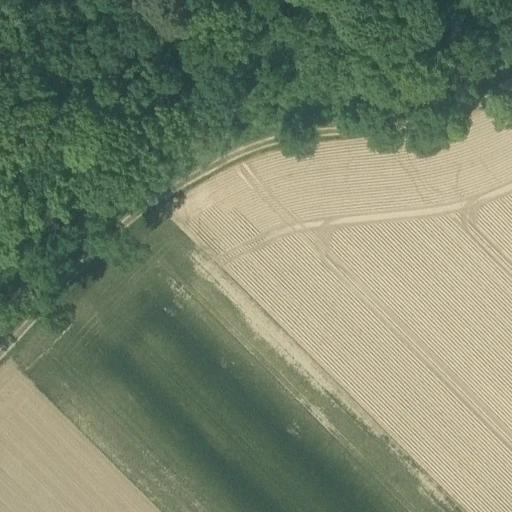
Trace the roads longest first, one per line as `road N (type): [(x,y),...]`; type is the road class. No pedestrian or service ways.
road 1 (track): [(267,135),(151,202),(0,345)]
road 2 (track): [(511,91),(491,106),(267,135)]
